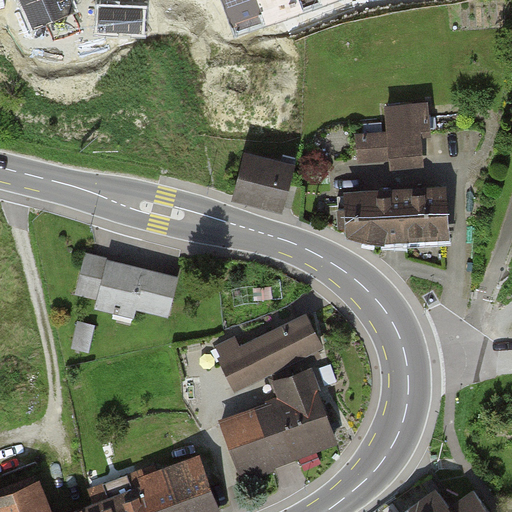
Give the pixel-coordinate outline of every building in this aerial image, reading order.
[(74,11),(69,0),(24,0),(35,27),(74,11)] [(326,0),(224,0),(237,33),(326,0)] [(143,10),(102,9),(101,32),(143,34),(143,10)] [(433,102),(389,106),(392,133),(360,136),(362,164),(394,161),(395,171),(427,168),(425,138),(436,137),(433,102)] [(302,165),(249,149),(236,196),(288,211),(302,165)] [(350,245),(454,240),(451,184),(348,189),(350,245)] [(181,278),(88,251),(75,296),(100,303),(98,310),(115,315),(113,325),(135,331),(141,312),(164,319),(168,304),(173,306),(181,278)] [(223,362),(239,393),(328,348),(311,314),(246,347),(240,336),(221,346),(228,359),(223,362)] [(247,481),(347,441),(317,366),(276,383),(282,400),(224,423),(247,481)] [(224,511),(203,453),(140,477),(146,493),(93,511),(50,511),(31,484),(2,495),(0,490),(0,511),(224,511)] [(441,489),(410,511),(493,511),(478,491),(456,508),(441,489)]
